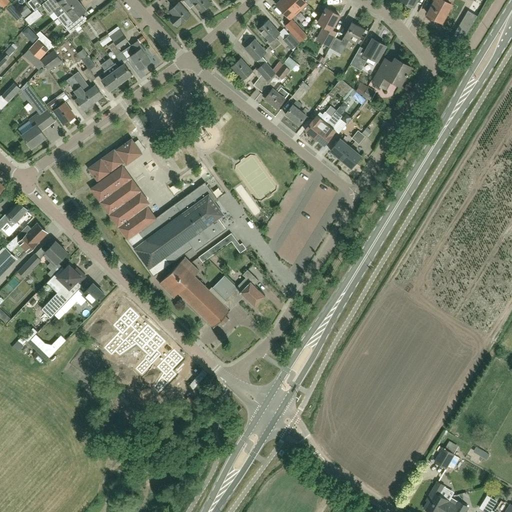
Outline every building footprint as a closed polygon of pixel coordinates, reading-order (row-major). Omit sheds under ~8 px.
[(0,0),(0,4),(3,8),(10,2),(8,0),(0,0)] [(65,11),(79,1),(77,0),(60,0),(59,1),(58,0),(47,0),(43,3),(49,10),(51,8),(58,17),(65,11)] [(182,0),(183,1),(183,0),(189,0),(201,12),(211,3),(208,0),(182,0)] [(281,0),(276,5),(289,19),(306,3),(302,0),(285,0),(285,1),(283,0),(281,0)] [(400,0),(407,3),(406,6),(411,8),(413,7),(417,0),(424,0),(425,0),(400,0)] [(433,0),(435,1),(433,1),(429,7),(431,8),(427,15),(441,22),(451,5),(444,1),(444,0),(433,0)] [(86,10),(79,1),(65,11),(58,17),(62,23),(69,31),(78,25),(74,20),(81,15),(86,10)] [(177,27),(190,15),(178,2),(173,7),(171,4),(166,8),(173,16),(169,19),(177,27)] [(22,13),(32,25),(44,16),(38,9),(34,13),(29,7),(22,13)] [(330,47),(335,37),(337,33),(331,30),(339,15),(326,8),(318,23),(324,27),(316,40),(330,47)] [(466,33),(477,16),(468,11),(458,28),(466,33)] [(307,36),(291,19),(284,26),(300,43),(307,36)] [(275,37),(279,34),(280,33),(268,20),(258,29),(268,41),(267,42),(273,50),(281,43),(275,37)] [(335,37),(330,47),(329,48),(341,54),(349,40),(356,43),(364,29),(351,22),(344,37),(341,41),(335,37)] [(34,42),(39,36),(28,26),(22,32),(34,42)] [(120,47),(126,43),(128,41),(119,29),(109,36),(114,42),(118,49),(120,47)] [(103,46),(111,40),(108,35),(99,42),(103,46)] [(287,43),(293,49),(298,44),(291,36),(285,41),(287,43)] [(372,38),(366,50),(362,58),(355,54),(350,65),(361,71),(366,61),(373,66),(376,61),(377,62),(386,46),(372,38)] [(39,59),(48,50),(37,39),(29,49),(38,58),(39,59)] [(267,62),(262,56),(266,52),(254,39),(253,41),(250,39),(245,44),(246,47),(244,48),(256,61),(257,60),(261,65),(257,69),(266,81),(275,73),(276,73),(266,62),(267,62)] [(121,53),(126,59),(127,60),(131,57),(140,69),(150,62),(146,56),(147,54),(137,41),(132,45),(128,47),(126,49),(123,51),(121,53)] [(113,42),(108,46),(116,57),(121,53),(118,49),(114,42),(113,42)] [(0,67),(10,57),(9,56),(16,49),(11,45),(0,56),(0,67)] [(83,49),(77,53),(87,68),(88,68),(89,70),(95,66),(83,49)] [(62,61),(58,56),(58,55),(54,50),(54,51),(53,50),(41,60),(42,62),(44,64),(49,71),(62,61)] [(289,57),(275,74),(282,80),(290,70),(290,71),(291,70),(291,71),(297,63),(289,57)] [(40,69),(44,64),(42,62),(39,59),(38,58),(33,63),(40,69)] [(132,75),(124,64),(122,65),(118,67),(115,63),(114,64),(110,58),(105,62),(121,83),(132,75)] [(385,58),(372,82),(385,89),(390,81),(400,86),(411,67),(395,58),(392,62),(385,58)] [(231,68),(242,80),(245,83),(250,79),(247,76),(252,71),(241,59),(231,68)] [(110,91),(121,83),(105,62),(101,65),(105,70),(103,71),(106,76),(101,80),(110,91)] [(88,68),(87,68),(83,71),(90,82),(95,79),(89,70),(88,68)] [(262,92),(268,83),(255,68),(252,71),(255,74),(258,79),(253,85),(262,92)] [(73,76),(93,103),(103,96),(95,85),(89,89),(86,85),(77,73),(73,76)] [(88,106),(93,103),(73,76),(66,81),(78,97),(75,100),(83,110),(84,111),(86,112),(89,110),(89,108),(88,106)] [(340,79),(332,89),(337,92),(343,98),(351,88),(340,79)] [(264,98),(277,108),(289,93),(281,87),(282,86),(278,82),(273,89),(272,88),(264,98)] [(304,82),(292,97),(296,100),(297,101),(305,90),(309,86),(304,82)] [(3,96),(9,102),(21,89),(15,83),(3,96)] [(363,95),(367,86),(360,83),(356,91),(363,95)] [(31,103),(38,98),(29,87),(23,92),(31,103)] [(75,116),(65,102),(61,105),(56,98),(46,105),(52,112),(54,111),(64,124),(75,116)] [(293,104),(285,114),(298,125),(306,115),(299,109),(302,105),(297,101),(296,100),(293,105),(293,104)] [(314,137),(335,111),(339,107),(335,104),(327,113),(325,112),(320,118),(317,115),(305,130),(314,137)] [(41,131),(48,126),(55,121),(47,109),(39,114),(39,113),(29,121),(33,127),(22,135),(31,148),(46,138),(41,131)] [(347,124),(340,118),(341,116),(335,111),(314,137),(324,145),(336,131),(339,134),(347,124)] [(355,141),(362,133),(358,130),(352,138),(345,132),(330,150),(341,159),(350,147),(355,141)] [(362,133),(355,141),(359,144),(365,136),(362,133)] [(115,149),(88,168),(96,178),(98,181),(99,183),(91,188),(128,239),(138,232),(140,234),(133,239),(138,245),(134,248),(154,276),(170,264),(192,248),(195,252),(226,230),(225,228),(218,219),(224,215),(215,202),(218,200),(217,200),(205,183),(178,202),(157,217),(145,201),(148,199),(139,186),(138,186),(123,166),(126,164),(127,164),(142,153),(135,142),(132,139),(131,139),(117,150),(116,148),(115,149)] [(350,147),(341,159),(351,168),(361,156),(350,147)] [(6,213),(0,219),(0,227),(2,229),(7,223),(12,227),(16,223),(28,210),(18,201),(6,213)] [(32,229),(27,225),(16,236),(21,240),(19,242),(26,250),(28,252),(35,245),(37,243),(47,233),(37,223),(32,229)] [(203,262),(232,241),(228,236),(199,257),(203,262)] [(56,241),(45,252),(53,260),(47,266),(51,270),(47,274),(51,277),(61,267),(58,263),(68,252),(56,241)] [(241,244),(240,245),(236,248),(240,253),(243,251),(245,249),(241,244)] [(0,253),(0,274),(16,259),(5,248),(0,253)] [(40,259),(35,254),(18,272),(24,277),(41,260),(40,259)] [(230,310),(224,305),(209,290),(194,276),(199,271),(185,257),(159,283),(173,297),(178,293),(214,327),(220,321),(224,324),(227,321),(224,317),(230,311),(230,310)] [(53,297),(42,308),(48,314),(47,314),(51,318),(54,315),(60,308),(76,292),(79,288),(82,286),(78,282),(84,275),(79,270),(77,273),(74,270),(69,265),(65,270),(61,267),(51,277),(46,282),(48,284),(49,284),(59,294),(55,298),(53,297)] [(209,290),(224,305),(230,310),(244,296),(246,298),(255,307),(265,296),(254,285),(259,281),(247,270),(242,275),(246,278),(236,287),(224,275),(212,287),(209,290)] [(76,292),(60,308),(65,312),(66,313),(77,301),(81,305),(87,299),(94,305),(104,294),(93,283),(84,293),(80,296),(76,292)] [(60,308),(54,315),(59,319),(65,312),(60,308)] [(130,309),(115,324),(124,332),(120,336),(125,340),(132,333),(134,332),(129,328),(139,317),(130,309)] [(132,333),(125,340),(130,345),(133,342),(142,349),(156,334),(148,325),(138,336),(134,332),(132,333)] [(27,341),(37,331),(33,327),(26,334),(28,335),(26,337),(25,336),(23,337),(27,341)] [(156,334),(142,349),(150,357),(146,361),(151,365),(160,356),(155,352),(165,342),(156,334)] [(61,335),(52,345),(56,350),(66,340),(61,335)] [(174,350),(159,366),(168,374),(166,376),(164,377),(169,382),(177,373),(173,369),(183,359),(174,350)] [(446,470),(449,464),(455,454),(454,454),(456,450),(458,446),(449,441),(447,445),(444,448),(442,447),(433,462),(446,470)] [(428,501),(424,508),(425,509),(425,510),(427,511),(441,511),(444,507),(445,508),(448,504),(449,501),(451,499),(453,495),(442,488),(443,487),(444,486),(436,482),(426,499),(428,501)] [(493,497),(485,509),(489,511),(492,511),(500,501),(493,497)] [(444,507),(441,511),(465,511),(468,508),(458,502),(456,505),(455,508),(448,504),(445,508),(444,507)]
